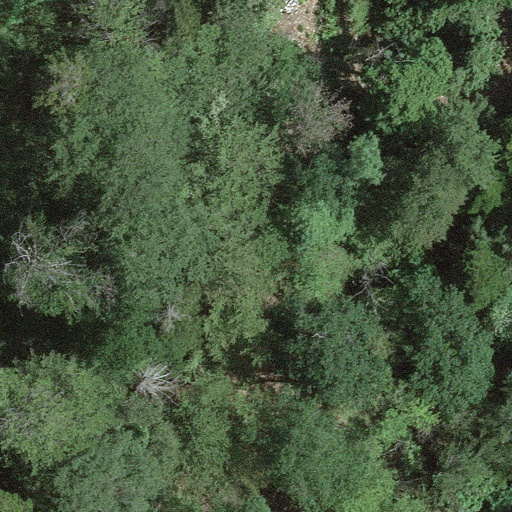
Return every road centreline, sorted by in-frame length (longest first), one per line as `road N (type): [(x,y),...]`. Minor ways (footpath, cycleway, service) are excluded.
road 1 (track): [(504,511),(465,361),(347,134),(334,0)]
road 2 (motorway): [(362,0),(511,370)]
